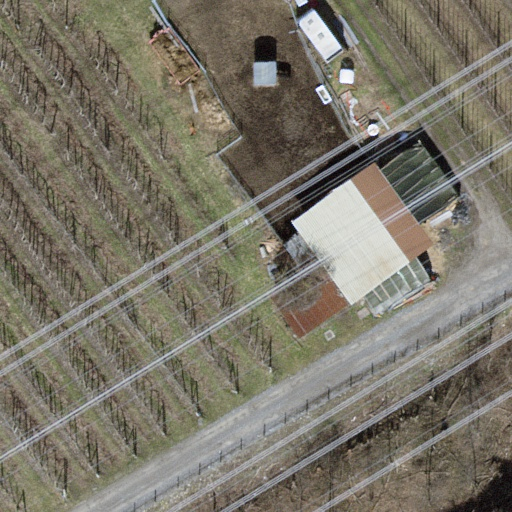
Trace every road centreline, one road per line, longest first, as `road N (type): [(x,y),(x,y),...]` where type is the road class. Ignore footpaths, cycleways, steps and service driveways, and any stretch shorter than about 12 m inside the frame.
road 1 (track): [(511,258),(77,511)]
road 2 (track): [(352,0),(511,234)]
